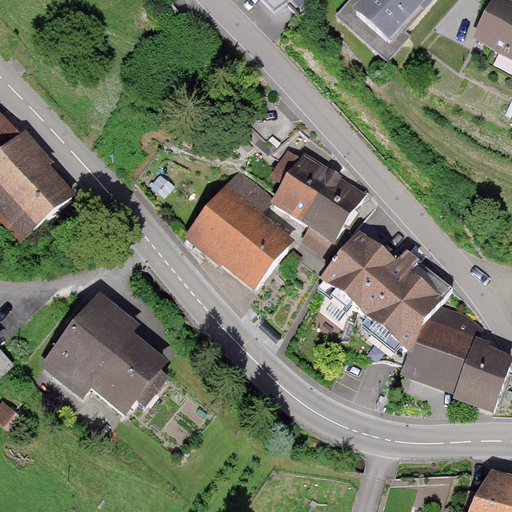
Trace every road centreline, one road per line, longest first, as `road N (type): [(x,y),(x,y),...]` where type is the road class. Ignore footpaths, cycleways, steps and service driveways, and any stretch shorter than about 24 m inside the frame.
road 1 (tertiary): [(511,440),(394,441),(324,419),(264,372),(0,75)]
road 2 (residential): [(511,347),(454,256),(214,0)]
